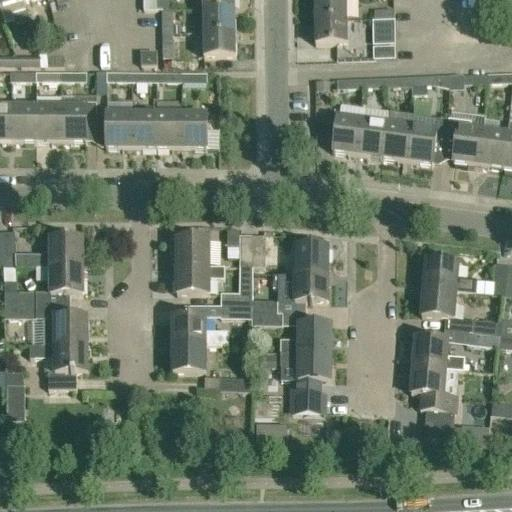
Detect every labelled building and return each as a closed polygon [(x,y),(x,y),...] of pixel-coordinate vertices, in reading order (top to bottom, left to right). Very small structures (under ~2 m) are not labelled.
[(23,6),(21,0),(0,0),(0,13),(5,28),(14,25),(12,18),(25,13),(23,6)] [(170,2),(167,2),(166,0),(144,0),(145,16),(156,16),(156,14),(162,14),(171,14),(170,2)] [(236,14),(235,0),(203,0),(203,15),(236,14)] [(348,24),(347,0),(315,1),(315,25),(348,24)] [(395,23),(395,13),(375,14),(375,23),(395,23)] [(162,14),(162,16),(162,40),(173,40),(173,14),(171,14),(162,14)] [(236,39),(236,14),(203,15),(204,39),(236,39)] [(348,49),(348,24),(315,25),(316,50),(348,49)] [(375,46),(395,46),(394,25),(375,25),(375,46)] [(236,39),(204,39),(205,64),(237,63),(236,39)] [(173,62),(173,40),(162,40),(163,62),(173,62)] [(395,52),(375,53),(375,63),(395,63),(395,52)] [(158,71),(157,57),(141,58),(142,71),(158,71)] [(0,71),(17,72),(17,62),(0,61),(0,71)] [(40,72),(40,63),(20,62),(20,72),(40,72)] [(44,72),(64,73),(64,63),(44,63),(44,72)] [(35,78),(10,78),(10,87),(35,87),(35,78)] [(60,78),(35,78),(35,87),(60,87),(60,78)] [(60,78),(60,87),(87,88),(87,79),(60,78)] [(107,78),(107,87),(132,87),(132,78),(107,78)] [(132,87),(157,88),(157,78),(132,78),(132,87)] [(157,88),(182,88),(182,78),(157,78),(157,88)] [(207,78),(182,78),(182,88),(207,88),(207,78)] [(511,89),(511,79),(488,80),(488,90),(511,89)] [(488,90),(488,80),(463,81),(463,91),(488,90)] [(427,99),(427,92),(437,91),(437,82),(412,83),(412,92),(412,100),(427,99)] [(388,93),(387,83),(363,84),(363,94),(388,93)] [(412,83),(387,83),(388,93),(411,92),(412,92),(412,83)] [(363,94),(363,84),(337,85),(338,94),(363,94)] [(87,149),(87,129),(97,129),(97,108),(74,108),(74,112),(61,112),(60,150),(70,150),(70,148),(87,149)] [(9,149),(12,149),(13,112),(0,111),(0,147),(2,148),(2,149),(9,149)] [(35,148),(36,148),(37,112),(13,112),(12,149),(22,149),(22,148),(35,148)] [(60,150),(61,112),(37,112),(36,148),(50,148),(50,149),(60,150)] [(131,156),(131,155),(132,119),(106,119),(106,155),(122,155),(122,156),(131,156)] [(145,119),(132,119),(131,155),(131,156),(141,156),(141,155),(157,155),(157,119),(145,119)] [(182,156),(182,155),(182,120),(157,119),(157,155),(172,155),(172,156),(182,156)] [(207,120),(182,120),(182,155),(182,156),(192,156),(192,155),(207,155),(207,120)] [(358,163),(362,125),(338,122),(333,157),(349,159),(348,161),(358,163)] [(447,139),(457,140),(453,168),(469,170),(469,172),(478,173),(483,136),(470,134),(471,125),(449,122),(447,139)] [(362,125),(358,163),(368,164),(369,162),(383,164),(388,129),(362,125)] [(388,129),(383,164),(397,166),(397,168),(407,170),(412,132),(388,129)] [(438,136),(412,132),(407,170),(417,171),(417,169),(433,171),(438,136)] [(507,139),(483,136),(478,173),(488,175),(488,172),(503,174),(507,139)] [(511,139),(507,139),(503,174),(511,175),(511,139)] [(50,260),(15,259),(14,237),(0,238),(2,269),(3,269),(3,273),(16,272),(41,272),(82,272),(82,244),(50,244),(50,260)] [(252,272),(253,240),(240,240),(240,272),(252,272)] [(265,240),(253,240),(253,272),(265,272),(265,240)] [(176,272),(210,272),(210,243),(177,243),(176,272)] [(296,279),(296,280),(328,281),(329,252),(297,251),(296,279)] [(478,285),(458,283),(459,268),(427,265),(424,294),(456,296),(457,296),(476,299),(477,299),(478,285)] [(496,270),(492,300),(506,302),(510,272),(496,270)] [(36,272),(36,284),(50,285),(50,300),(82,300),(82,272),(41,272),(36,272)] [(224,272),(210,272),(176,272),(176,300),(210,300),(210,285),(224,285),(224,272)] [(281,278),(273,278),(273,293),(296,293),(295,307),(327,308),(328,281),(296,280),(296,279),(281,279),(281,278)] [(456,296),(424,294),(422,322),(454,324),(457,297),(476,299),(457,296),(456,296)] [(4,297),(4,310),(36,310),(36,297),(4,297)] [(252,313),(252,305),(252,299),(222,299),(222,312),(252,313)] [(252,305),(252,313),(252,318),(284,319),(284,306),(252,305)] [(36,323),(36,310),(4,310),(4,323),(36,323)] [(252,313),(222,312),(222,323),(252,324),(252,318),(252,313)] [(252,324),(252,325),(252,330),(284,331),(284,319),(252,318),(252,324)] [(44,350),(30,350),(30,351),(54,351),(87,351),(87,322),(53,322),(54,323),(44,323),(44,350)] [(206,350),(206,351),(228,350),(228,335),(206,335),(206,322),(173,322),(173,350),(206,350)] [(471,338),(501,342),(503,329),(502,329),(472,325),(471,338)] [(299,358),(331,359),(332,330),(299,330),(299,345),(281,345),(280,358),(299,358)] [(469,351),(499,354),(500,354),(501,342),(471,338),(469,351)] [(511,343),(501,342),(500,354),(511,356),(511,343)] [(448,361),(449,346),(417,343),(414,371),(447,374),(465,376),(466,363),(448,361)] [(206,350),(173,350),(173,378),(206,378),(206,351),(206,350)] [(87,351),(54,351),(30,351),(30,364),(54,363),(54,378),(48,378),(48,396),(76,395),(76,379),(87,379),(87,351)] [(331,359),(299,358),(280,358),(280,386),(292,386),(292,420),(327,421),(327,400),(319,400),(319,387),(331,387),(331,359)] [(414,371),(412,399),(420,400),(418,418),(458,421),(459,401),(445,400),(447,374),(414,371)] [(8,391),(23,391),(24,378),(8,378),(8,391)] [(252,383),(221,382),(205,382),(204,396),(251,397),(252,383)] [(492,417),(492,421),(511,424),(511,410),(493,408),(492,417)] [(287,445),(287,429),(258,429),(258,445),(287,445)] [(463,434),(425,431),(424,444),(461,447),(463,434)]
